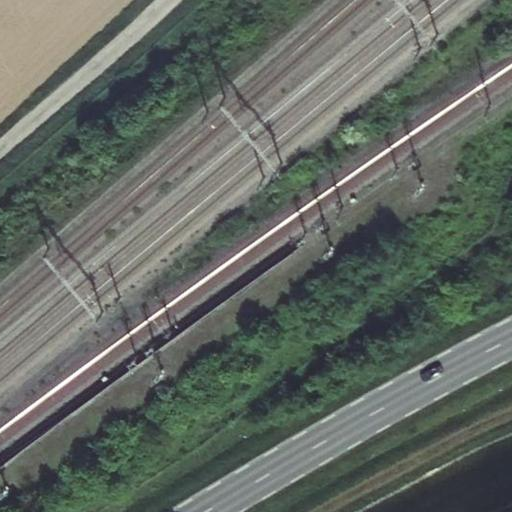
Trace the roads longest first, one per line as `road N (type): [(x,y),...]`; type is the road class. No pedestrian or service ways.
road 1 (secondary): [(204,511),(511,337)]
road 2 (track): [(0,148),(167,0)]
